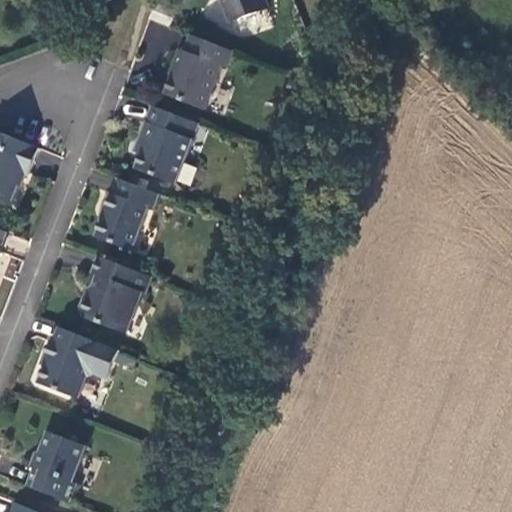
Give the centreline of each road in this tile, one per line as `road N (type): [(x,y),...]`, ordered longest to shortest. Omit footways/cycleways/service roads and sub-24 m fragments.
road 1 (track): [(373,0),(203,511)]
road 2 (residential): [(0,362),(75,149),(59,104)]
